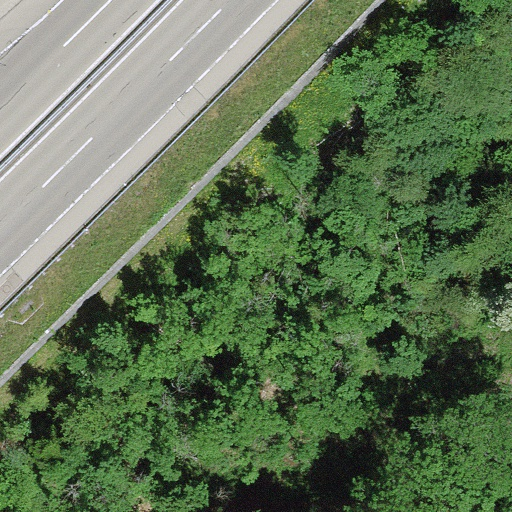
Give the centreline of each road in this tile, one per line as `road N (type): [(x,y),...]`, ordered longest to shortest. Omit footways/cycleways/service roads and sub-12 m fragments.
road 1 (motorway): [(0,228),(232,0)]
road 2 (motorway): [(107,0),(0,107)]
